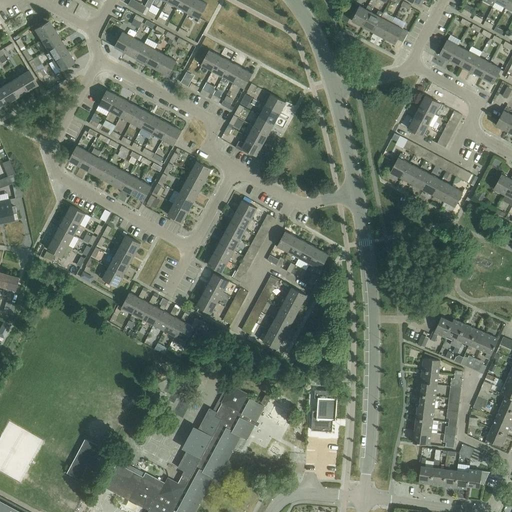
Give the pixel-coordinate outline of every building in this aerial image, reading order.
[(146,7),(133,0),(130,0),(127,6),(143,14),(146,7)] [(181,0),(177,8),(188,14),(195,0),(181,0)] [(198,0),(195,0),(188,14),(199,19),(207,4),(198,0)] [(422,4),(423,0),(407,0),(419,6),(418,7),(427,12),(429,8),(422,4)] [(496,0),(495,2),(506,8),(510,0),(496,0)] [(403,2),(401,6),(408,10),(411,6),(403,2)] [(351,21),(362,27),(371,12),(359,6),(351,21)] [(472,14),(464,10),(462,14),(470,18),(472,14)] [(362,27),(373,33),(383,14),(378,11),(376,15),(371,12),(362,27)] [(373,33),(384,38),(392,23),(382,18),(384,14),(383,14),(373,33)] [(144,19),(136,15),(134,19),(141,23),(144,19)] [(470,23),(462,19),(460,23),(468,27),(470,23)] [(34,30),(40,40),(55,32),(49,21),(34,30)] [(154,25),(147,21),(144,25),(152,29),(154,25)] [(493,25),(485,21),(483,25),(491,29),(493,25)] [(392,23),(384,38),(395,44),(403,29),(392,23)] [(481,29),(473,25),(471,29),(479,33),(481,29)] [(165,31),(157,26),(155,30),(162,35),(165,31)] [(504,31),(496,27),(494,31),(502,35),(504,31)] [(492,35),(484,30),(482,34),(490,39),(492,35)] [(55,32),(40,40),(46,51),(61,42),(55,32)] [(126,53),(134,38),(123,32),(115,47),(126,53)] [(175,36),(167,32),(165,36),(173,40),(175,36)] [(502,40),(494,36),(492,40),(500,44),(502,40)] [(144,44),(134,38),(126,53),(136,59),(144,44)] [(186,42),(179,38),(176,42),(184,46),(186,42)] [(24,46),(19,39),(15,41),(20,49),(24,46)] [(439,55),(450,61),(458,46),(447,40),(439,55)] [(53,61),(67,52),(61,42),(46,51),(53,61)] [(511,45),(505,42),(503,46),(511,50),(511,51),(511,45)] [(14,47),(12,43),(4,48),(7,52),(14,47)] [(144,44),(136,59),(147,64),(155,50),(144,44)] [(469,52),(458,46),(450,61),(461,67),(469,52)] [(31,57),(26,50),(22,52),(27,60),(31,57)] [(157,70),(165,55),(155,50),(147,64),(157,70)] [(212,71),(220,56),(209,50),(201,65),(212,71)] [(67,52),(53,61),(59,72),(74,63),(67,52)] [(479,57),(469,52),(461,67),(471,72),(479,57)] [(165,55),(157,70),(168,76),(176,61),(165,55)] [(220,56),(212,71),(222,77),(230,62),(220,56)] [(41,63),(37,57),(28,62),(33,70),(37,67),(36,66),(41,63)] [(490,63),(479,57),(471,72),(482,78),(490,63)] [(241,68),(230,62),(222,77),(233,83),(241,68)] [(490,63),(482,78),(493,84),(501,69),(490,63)] [(241,68),(233,83),(244,89),(252,74),(241,68)] [(43,78),(38,70),(35,73),(39,80),(43,78)] [(18,77),(26,92),(37,85),(28,71),(18,77)] [(26,92),(18,77),(7,84),(16,98),(26,92)] [(199,88),(191,83),(189,87),(197,92),(199,88)] [(0,88),(0,94),(6,104),(16,98),(7,84),(0,88)] [(256,86),(251,84),(247,91),(248,91),(247,93),(251,95),(256,86)] [(210,94),(202,90),(200,93),(208,98),(210,94)] [(98,106),(109,112),(118,97),(107,91),(98,106)] [(220,100),(213,95),(210,99),(218,103),(220,100)] [(249,97),(245,95),(241,103),(245,105),(249,97)] [(264,106),(279,114),(285,103),(270,95),(264,106)] [(232,100),(226,96),(221,105),(228,109),(231,105),(230,104),(232,100)] [(419,107),(434,115),(440,103),(425,96),(419,107)] [(128,102),(118,97),(109,112),(120,117),(128,102)] [(257,110),(260,102),(254,99),(250,107),(257,110)] [(120,117),(131,123),(139,108),(128,102),(120,117)] [(243,107),(239,105),(235,113),(239,115),(243,107)] [(274,124),(279,114),(264,106),(259,116),(274,124)] [(419,107),(414,117),(429,125),(434,115),(419,107)] [(506,131),(511,121),(511,114),(508,112),(509,109),(506,107),(495,125),(506,131)] [(139,108),(131,123),(141,129),(149,114),(139,108)] [(454,110),(448,122),(456,126),(462,115),(454,110)] [(101,118),(94,114),(89,124),(97,128),(99,124),(98,123),(101,118)] [(160,119),(149,114),(141,129),(152,134),(160,119)] [(237,117),(233,115),(229,123),(233,126),(237,117)] [(274,124),(259,116),(253,127),(268,135),(274,124)] [(423,136),(429,125),(414,117),(408,128),(423,136)] [(152,134),(162,140),(170,125),(160,119),(152,134)] [(456,126),(448,122),(442,132),(451,137),(456,126)] [(181,131),(170,125),(162,140),(173,146),(181,131)] [(110,130),(102,126),(100,130),(108,134),(110,130)] [(247,137),(262,145),(268,135),(253,127),(247,137)] [(98,133),(90,129),(88,133),(96,138),(98,133)] [(121,136),(112,131),(110,135),(118,140),(121,136)] [(445,147),(451,137),(442,132),(437,143),(445,147)] [(108,139),(100,135),(98,139),(106,143),(108,139)] [(131,141),(123,137),(121,141),(129,146),(131,141)] [(142,140),(137,137),(132,147),(139,151),(142,147),(139,146),(142,140)] [(243,149),(256,156),(262,145),(247,137),(244,144),(239,141),(236,148),(242,151),(243,149)] [(119,145),(111,140),(109,145),(117,149),(119,145)] [(414,154),(418,146),(408,140),(403,148),(414,154)] [(79,167),(87,152),(76,146),(68,161),(79,167)] [(129,150),(121,146),(119,150),(127,154),(129,150)] [(414,154),(425,160),(429,151),(418,146),(414,154)] [(152,153),(144,148),(142,153),(150,157),(152,153)] [(429,151),(425,160),(435,165),(440,157),(429,151)] [(87,152),(79,167),(90,173),(98,158),(87,152)] [(140,156),(132,152),(130,156),(138,160),(140,156)] [(178,155),(174,153),(170,161),(174,163),(178,155)] [(163,158),(155,154),(152,158),(161,162),(163,158)] [(151,162),(143,157),(140,162),(148,166),(151,162)] [(401,178),(409,163),(398,157),(390,172),(401,178)] [(440,157),(435,165),(446,171),(450,163),(440,157)] [(100,179),(109,164),(98,158),(90,173),(100,179)] [(9,160),(2,163),(8,177),(4,178),(6,186),(19,181),(16,173),(15,174),(9,160)] [(196,161),(190,172),(206,180),(212,170),(196,161)] [(162,167),(153,163),(151,168),(159,172),(162,167)] [(173,166),(169,163),(164,172),(168,174),(173,166)] [(401,178),(412,184),(420,169),(409,163),(401,178)] [(446,171),(456,177),(461,168),(450,163),(446,171)] [(100,179),(111,184),(119,169),(109,164),(100,179)] [(472,174),(461,168),(456,177),(467,182),(472,174)] [(119,169),(111,184),(122,190),(130,175),(119,169)] [(420,169),(412,184),(422,190),(430,174),(420,169)] [(206,180),(190,172),(185,183),(200,191),(206,180)] [(167,176),(163,174),(158,182),(162,184),(167,176)] [(441,180),(430,174),(422,190),(433,195),(441,180)] [(493,189),(504,195),(511,180),(511,175),(510,179),(501,174),(493,189)] [(122,190),(132,196),(140,181),(130,175),(122,190)] [(452,186),(441,180),(433,195),(444,201),(452,186)] [(151,187),(140,181),(132,196),(143,202),(151,187)] [(22,197),(19,183),(11,184),(12,187),(6,188),(8,196),(14,195),(14,199),(22,197)] [(200,191),(185,183),(179,193),(194,202),(200,191)] [(161,187),(157,185),(153,192),(157,195),(161,187)] [(463,192),(452,186),(444,201),(455,207),(463,192)] [(188,212),(194,202),(179,193),(173,204),(188,212)] [(155,198),(151,196),(147,204),(151,206),(155,198)] [(9,199),(0,200),(0,218),(1,223),(13,220),(12,214),(16,214),(14,206),(10,207),(9,199)] [(242,201),(236,212),(251,220),(257,209),(242,201)] [(188,212),(173,204),(167,215),(182,223),(188,212)] [(71,206),(65,217),(80,225),(86,214),(71,206)] [(230,222),(245,230),(251,220),(236,212),(230,222)] [(267,214),(261,225),(269,230),(275,218),(267,214)] [(80,225),(65,217),(59,228),(74,236),(80,225)] [(245,230),(230,222),(225,233),(240,241),(245,230)] [(102,227),(98,225),(94,233),(98,235),(102,227)] [(269,230),(261,225),(255,236),(264,240),(269,230)] [(112,228),(107,226),(103,234),(107,236),(112,228)] [(53,238),(68,246),(74,236),(59,228),(53,238)] [(277,246),(288,252),(296,237),(285,231),(277,246)] [(219,243),(234,252),(240,241),(225,233),(219,243)] [(97,237),(93,235),(88,243),(92,245),(97,237)] [(120,247),(134,255),(140,244),(125,236),(120,247)] [(264,240),(255,236),(250,246),(258,251),(264,240)] [(105,239),(101,237),(97,245),(101,247),(105,239)] [(288,252),(299,258),(307,243),(296,237),(288,252)] [(68,246),(53,238),(47,249),(62,257),(68,246)] [(234,252),(219,243),(213,254),(228,262),(234,252)] [(317,249),(307,243),(299,258),(309,264),(317,249)] [(91,248),(87,245),(82,254),(86,256),(91,248)] [(258,251),(250,246),(244,257),(252,262),(258,251)] [(100,250),(96,247),(91,256),(95,258),(100,250)] [(114,257),(129,266),(134,255),(120,247),(114,257)] [(317,249),(309,264),(320,270),(328,255),(317,249)] [(228,262),(213,254),(207,265),(222,273),(228,262)] [(85,259),(81,257),(76,265),(80,267),(85,259)] [(129,266),(114,257),(108,268),(123,276),(129,266)] [(252,262),(244,257),(238,268),(246,272),(252,262)] [(284,259),(280,257),(276,265),(280,267),(284,259)] [(94,260),(90,258),(86,266),(90,268),(94,260)] [(295,265),(291,263),(286,271),(291,273),(295,265)] [(123,276),(108,268),(105,275),(101,273),(98,277),(117,287),(123,276)] [(241,282),(246,272),(238,268),(233,277),(241,282)] [(0,273),(0,287),(3,288),(1,295),(6,297),(8,289),(13,291),(17,278),(0,273)] [(208,284),(223,293),(229,282),(214,273),(208,284)] [(264,287),(272,292),(279,279),(271,275),(264,287)] [(316,277),(312,275),(308,282),(310,284),(308,288),(316,292),(319,288),(312,285),(316,277)] [(223,293),(208,284),(202,295),(217,303),(223,293)] [(272,292),(264,287),(259,298),(266,302),(272,292)] [(234,299),(242,303),(248,293),(240,288),(234,299)] [(291,288),(285,299),(300,307),(306,296),(291,288)] [(121,308),(132,314),(141,299),(143,300),(146,292),(142,290),(138,297),(130,293),(121,308)] [(217,303),(202,295),(196,306),(211,314),(217,303)] [(132,314),(143,319),(151,304),(153,305),(157,298),(153,296),(149,303),(143,300),(141,299),(132,314)] [(266,302),(259,298),(253,309),(261,313),(266,302)] [(242,303),(234,299),(228,309),(236,314),(242,303)] [(280,309),(295,317),(300,307),(285,299),(280,309)] [(16,305),(5,302),(2,313),(14,315),(16,305)] [(161,310),(163,311),(167,304),(163,302),(159,309),(153,305),(151,304),(143,319),(153,325),(161,310)] [(153,325),(164,331),(172,316),(174,317),(178,309),(174,307),(170,315),(163,311),(161,310),(153,325)] [(236,314),(228,309),(222,320),(230,324),(236,314)] [(261,313),(253,309),(247,319),(255,323),(261,313)] [(274,320),(289,328),(295,317),(280,309),(274,320)] [(164,331),(175,337),(183,322),(184,323),(189,315),(184,313),(180,320),(174,317),(172,316),(164,331)] [(446,338),(445,337),(452,322),(441,317),(434,332),(433,332),(429,340),(434,342),(438,334),(446,338)] [(183,322),(175,337),(186,343),(193,328),(195,329),(199,321),(195,318),(191,326),(184,323),(183,322)] [(249,334),(255,323),(247,319),(241,330),(249,334)] [(446,338),(453,341),(451,341),(450,345),(454,347),(464,324),(453,319),(452,322),(445,337),(446,338)] [(268,330),(283,338),(289,328),(274,320),(268,330)] [(9,325),(3,321),(0,326),(0,329),(5,332),(9,325)] [(475,329),(464,324),(454,347),(455,347),(453,351),(457,353),(461,345),(460,345),(462,341),(469,344),(475,329)] [(486,334),(475,329),(469,344),(469,345),(467,349),(471,351),(473,346),(480,349),(486,334)] [(283,338),(268,330),(266,335),(262,333),(259,340),(278,349),(283,338)] [(486,334),(480,349),(487,352),(484,357),(489,359),(498,339),(486,334)] [(429,338),(422,335),(418,345),(425,348),(429,338)] [(183,353),(180,360),(189,365),(192,358),(183,353)] [(472,368),(476,358),(469,355),(468,358),(465,356),(461,364),(472,368)] [(422,371),(438,373),(440,360),(423,358),(422,371)] [(484,362),(476,358),(472,368),(483,374),(486,366),(483,364),(484,362)] [(437,385),(438,373),(422,371),(420,383),(437,385)] [(461,388),(463,376),(455,375),(454,379),(452,378),(451,386),(461,388)] [(511,398),(511,384),(505,382),(500,393),(505,396),(505,395),(511,398)] [(420,383),(419,395),(435,397),(437,385),(420,383)] [(143,478),(117,464),(104,487),(148,511),(147,511),(195,511),(214,478),(218,480),(241,437),(247,440),(265,407),(249,399),(246,398),(248,395),(231,385),(222,403),(217,412),(208,408),(197,428),(194,426),(182,449),(186,451),(177,467),(184,471),(177,484),(168,479),(165,483),(145,472),(143,478)] [(483,385),(478,397),(488,401),(491,393),(489,392),(491,389),(483,385)] [(449,398),(460,400),(461,388),(451,386),(449,398)] [(270,397),(266,394),(261,403),(266,405),(270,397)] [(435,397),(419,395),(417,407),(434,409),(435,397)] [(505,396),(500,406),(511,411),(511,398),(505,395),(505,396)] [(485,408),(488,401),(478,397),(473,407),(481,410),(482,407),(485,408)] [(336,399),(318,398),(317,412),(313,411),(311,430),(331,431),(332,420),(334,420),(336,399)] [(448,410),(458,412),(460,400),(449,398),(448,410)] [(511,411),(500,406),(496,417),(511,424),(511,421),(511,411)] [(434,409),(417,407),(416,419),(432,421),(434,409)] [(457,424),(458,412),(448,410),(447,418),(449,419),(449,423),(457,424)] [(511,424),(496,417),(491,428),(506,435),(511,424)] [(416,419),(414,430),(431,432),(436,433),(437,421),(432,421),(416,419)] [(455,436),(457,424),(449,423),(448,427),(446,426),(445,434),(455,436)] [(506,435),(491,428),(486,440),(501,446),(506,435)] [(429,445),(431,432),(414,430),(413,443),(429,445)] [(455,436),(445,434),(444,442),(446,443),(446,446),(454,447),(455,436)] [(98,446),(85,439),(67,473),(80,480),(89,463),(93,465),(100,452),(96,450),(98,446)] [(462,455),(469,459),(474,449),(463,444),(460,451),(463,453),(462,455)] [(474,449),(469,459),(477,462),(478,460),(481,461),(485,454),(474,449)] [(431,484),(443,486),(445,469),(437,468),(438,465),(439,465),(441,450),(435,450),(433,468),(431,484)] [(418,483),(431,484),(433,468),(425,467),(426,459),(420,458),(419,467),(420,467),(418,483)] [(443,486),(454,487),(457,471),(445,469),(443,486)] [(469,469),(468,472),(469,472),(467,486),(479,488),(480,483),(484,484),(489,472),(469,469)] [(469,472),(468,472),(457,471),(454,487),(467,489),(467,486),(469,472)] [(28,511),(0,496),(0,511),(28,511)]
